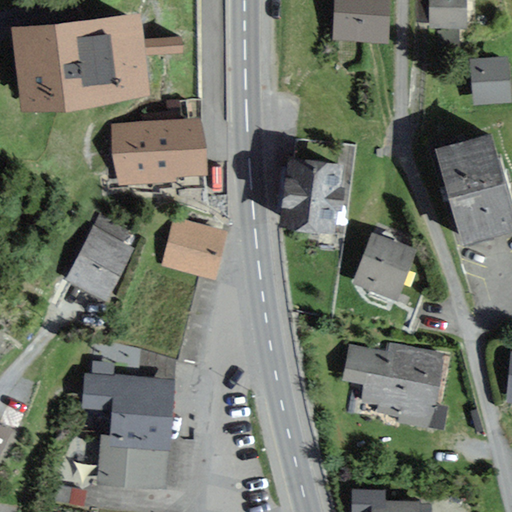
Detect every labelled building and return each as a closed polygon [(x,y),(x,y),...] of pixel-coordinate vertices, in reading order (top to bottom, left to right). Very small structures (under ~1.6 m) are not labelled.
[(386,42),(388,0),(335,0),(333,39),(386,42)] [(466,29),(465,0),(429,0),(430,30),(466,29)] [(141,14),(13,27),(21,111),(150,98),(146,57),(182,53),(180,38),(144,42),(141,14)] [(511,105),(507,59),(469,62),(472,107),(511,105)] [(200,119),(113,127),(118,183),(206,175),(200,119)] [(511,231),(511,214),(490,137),(435,153),(461,246),(511,231)] [(343,164),(288,159),(281,229),(337,234),(343,164)] [(226,230),(175,217),(162,266),(213,280),(226,230)] [(134,248),(93,227),(66,280),(107,300),(134,248)] [(417,254),(373,236),(353,284),(398,302),(417,254)] [(387,353),(350,346),(343,380),(364,384),(361,402),(378,405),(376,415),(428,425),(441,355),(389,345),(387,353)] [(167,487),(173,378),(84,373),(82,407),(111,408),(110,434),(100,433),(97,483),(167,487)] [(0,453),(11,424),(0,419),(0,453)] [(417,511),(418,504),(375,501),(374,511),(417,511)]
